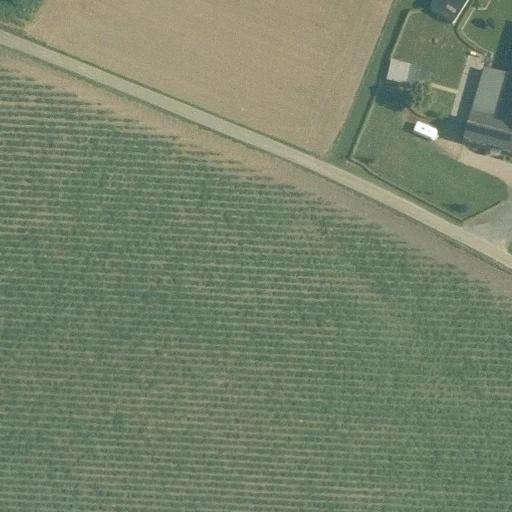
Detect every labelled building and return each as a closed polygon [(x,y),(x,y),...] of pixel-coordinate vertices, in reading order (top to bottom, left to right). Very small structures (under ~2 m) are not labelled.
[(445,0),(436,15),(452,26),(468,0),(445,0)] [(400,66),(391,63),(386,83),(396,85),(396,86),(400,66)] [(511,63),(507,79),(502,99),(511,101),(511,63)] [(411,68),(401,66),(396,86),(406,88),(411,68)] [(425,71),(412,69),(408,88),(420,91),(425,71)] [(511,101),(502,99),(507,79),(483,71),(468,122),(470,122),(464,142),(511,155),(511,101)]
